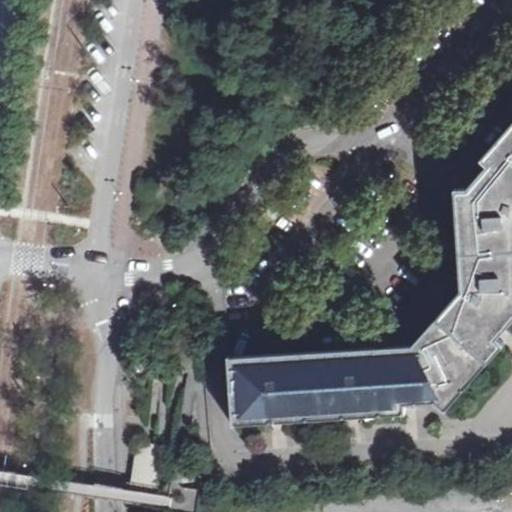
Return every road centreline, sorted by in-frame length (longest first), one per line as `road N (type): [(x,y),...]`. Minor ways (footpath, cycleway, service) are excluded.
road 1 (residential): [(509,0),(253,283),(90,267)]
road 2 (residential): [(90,267),(132,0)]
road 3 (residential): [(111,511),(106,339),(90,267)]
